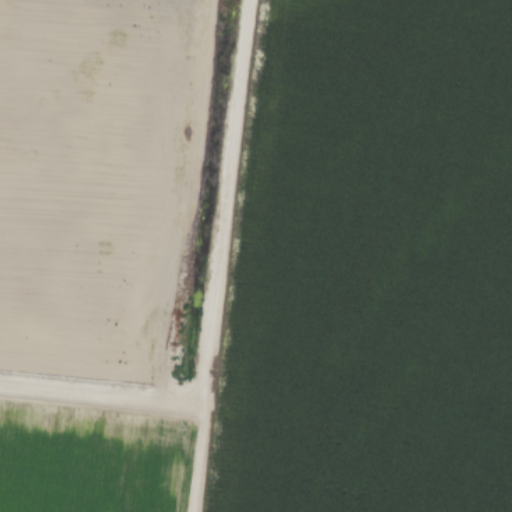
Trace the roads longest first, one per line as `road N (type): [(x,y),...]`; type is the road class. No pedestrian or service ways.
road 1 (track): [(186,511),(249,0)]
road 2 (track): [(199,404),(0,383)]
